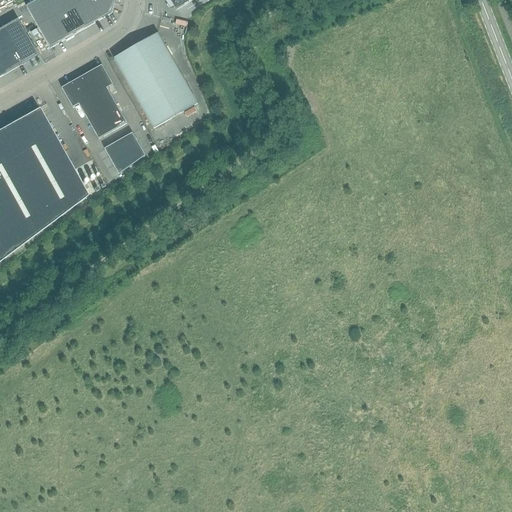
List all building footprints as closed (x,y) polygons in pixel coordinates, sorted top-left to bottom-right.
[(115,0),(41,0),(27,8),(51,49),(112,14),(116,0),(115,0)] [(164,0),(171,10),(174,8),(176,11),(193,0),(164,0)] [(17,21),(0,30),(0,77),(37,56),(17,21)] [(154,129),(198,104),(158,34),(114,59),(154,129)] [(127,124),(107,89),(113,86),(102,66),(62,89),(73,108),(79,105),(99,140),(127,124)] [(0,262),(87,197),(39,109),(0,131),(0,262)] [(119,175),(146,156),(133,134),(105,150),(119,175)]
